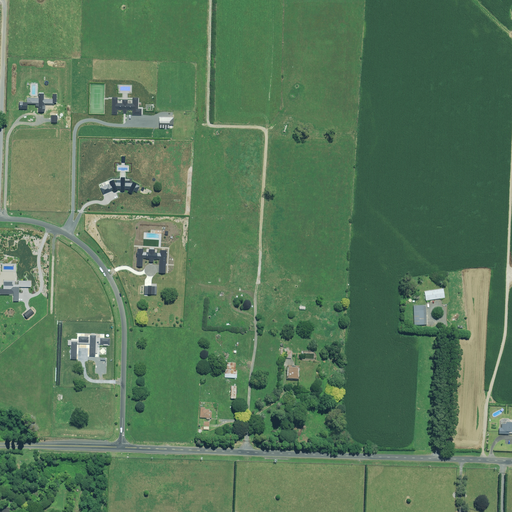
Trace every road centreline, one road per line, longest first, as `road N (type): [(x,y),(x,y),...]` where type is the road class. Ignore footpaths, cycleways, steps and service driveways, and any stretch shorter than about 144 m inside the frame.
road 1 (tertiary): [(511,460),(122,447)]
road 2 (residential): [(122,447),(124,321),(113,283),(94,255),(58,229),(0,218)]
road 3 (tertiary): [(122,447),(0,444)]
